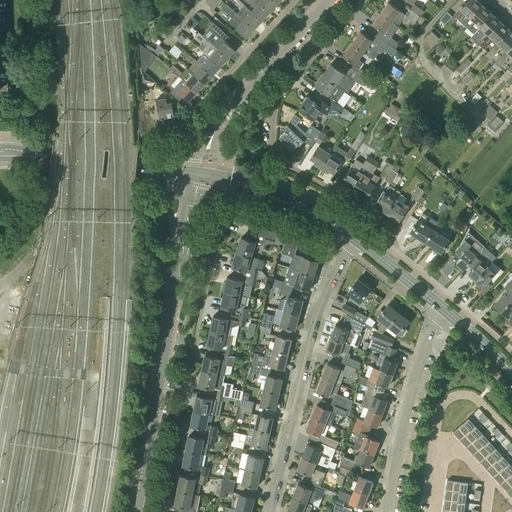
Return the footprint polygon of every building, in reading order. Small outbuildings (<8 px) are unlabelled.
[(214,9),(222,0),(221,0),(208,0),(206,2),(210,6),(214,9)] [(247,1),(255,8),(251,12),(262,21),(270,12),(259,3),(255,0),(244,0),(246,2),(247,1)] [(255,0),(259,3),(270,12),(277,4),(272,0),(255,0)] [(454,15),(459,19),(458,20),(462,25),(463,24),(482,5),(476,0),(469,0),(466,4),(464,2),(459,7),(460,8),(454,15)] [(405,14),(400,11),(388,2),(381,13),(393,21),(398,26),(403,19),(413,26),(416,22),(415,22),(420,16),(411,9),(410,8),(405,14)] [(254,29),(236,13),(226,4),(222,9),(232,18),(228,22),(246,38),(254,29)] [(411,9),(420,16),(424,11),(415,4),(411,9)] [(244,5),(236,13),(254,29),(262,21),(251,12),(244,5)] [(493,14),(482,5),(463,24),(469,28),(470,27),(475,33),(480,27),(493,14)] [(169,21),(176,12),(174,10),(166,18),(169,21)] [(447,12),(440,20),(445,25),(452,17),(447,12)] [(373,24),(385,32),(393,21),(381,13),(373,24)] [(479,36),(475,40),(471,45),(475,50),(480,45),(501,22),(493,14),(480,27),(484,31),(479,36)] [(510,30),(501,22),(480,45),(485,49),(494,39),(497,43),(510,30)] [(210,27),(202,35),(211,43),(228,59),(236,50),(221,36),(224,32),(214,23),(210,27)] [(491,59),(503,47),(507,51),(511,44),(511,31),(510,30),(497,43),(481,60),(486,64),(491,59)] [(352,44),(370,56),(378,44),(361,31),(352,44)] [(432,31),(424,39),(431,46),(439,38),(432,31)] [(201,44),(198,47),(202,50),(209,57),(220,67),(228,59),(211,43),(202,35),(199,32),(194,37),(201,44)] [(444,47),(440,43),(436,49),(440,52),(444,47)] [(169,51),(177,58),(183,52),(175,44),(169,51)] [(361,68),(370,56),(352,44),(344,56),(355,64),(351,69),(365,79),(369,74),(361,68)] [(511,44),(507,51),(495,63),(500,67),(511,55),(511,44)] [(156,56),(141,45),(142,70),(145,72),(156,56)] [(164,49),(160,45),(154,52),(158,56),(164,49)] [(191,63),(195,59),(190,55),(187,59),(191,63)] [(220,67),(209,57),(202,66),(212,75),(220,67)] [(467,58),(458,67),(456,69),(461,74),(472,62),(467,58)] [(196,60),(188,69),(205,84),(212,75),(202,66),(196,60)] [(450,60),(441,69),(450,76),(456,69),(458,67),(450,60)] [(340,78),(342,79),(351,86),(356,80),(361,84),(365,79),(351,69),(347,75),(331,63),(323,75),(336,84),(340,78)] [(205,84),(188,69),(187,67),(182,73),(173,64),(170,67),(182,79),(182,78),(197,92),(205,84)] [(143,85),(158,84),(145,72),(142,70),(143,85)] [(470,71),(462,80),(467,84),(475,76),(470,71)] [(331,99),(327,103),(341,113),(345,108),(337,103),(346,91),(336,84),(323,75),(315,86),(329,96),(328,97),(331,99)] [(184,96),(189,101),(197,92),(182,78),(182,79),(170,92),(180,100),(184,96)] [(470,100),(475,104),(482,97),(477,92),(470,100)] [(299,108),(315,119),(321,111),(329,117),(330,115),(338,116),(341,113),(327,103),(317,96),(313,101),(308,97),(304,102),(305,103),(301,109),(300,108),(299,108)] [(167,98),(156,100),(159,117),(166,116),(167,124),(168,124),(168,123),(176,122),(172,102),(168,103),(167,98)] [(404,111),(392,103),(385,114),(398,121),(404,111)] [(483,112),(491,120),(498,112),(490,105),(483,112)] [(285,131),(280,137),(293,150),(298,144),(300,145),(304,141),(293,130),(301,119),(295,115),(290,122),(287,126),(284,130),(285,131)] [(492,120),(487,125),(495,131),(504,121),(497,116),(493,121),(492,120)] [(470,125),(465,120),(458,130),(463,134),(470,125)] [(309,137),(315,141),(316,139),(321,131),(315,127),(309,137)] [(315,141),(320,144),(326,134),(321,131),(316,139),(315,141)] [(366,135),(361,131),(351,147),(356,150),(366,135)] [(321,168),(333,175),(342,161),(344,158),(347,152),(336,145),(330,154),(321,168)] [(321,168),(330,154),(318,146),(310,160),(321,168)] [(349,161),(356,150),(351,147),(347,152),(344,158),(349,161)] [(350,185),(356,188),(374,159),(368,155),(363,163),(356,159),(353,165),(341,182),(349,187),(350,185)] [(374,159),(356,188),(361,191),(359,194),(367,198),(378,181),(380,177),(373,173),(380,163),(374,159)] [(380,175),(386,178),(391,169),(394,165),(389,162),(380,175)] [(401,167),(400,166),(395,163),(394,165),(391,169),(397,173),(401,167)] [(387,213),(396,199),(400,192),(393,187),(396,183),(393,181),(397,173),(391,169),(386,178),(384,180),(390,183),(385,192),(383,191),(374,205),(387,213)] [(418,186),(412,197),(418,201),(425,191),(418,186)] [(409,207),(396,199),(387,213),(400,221),(409,207)] [(410,232),(426,242),(434,229),(439,222),(423,212),(410,232)] [(450,239),(434,229),(426,242),(442,252),(450,239)] [(470,263),(479,252),(485,246),(468,231),(462,244),(456,250),(463,257),(457,263),(464,270),(470,263)] [(297,259),(294,270),(314,276),(318,261),(304,257),(295,254),(300,240),(276,232),(274,238),(273,244),(281,246),(279,252),(293,257),(293,258),(297,259)] [(274,238),(266,235),(264,241),(273,244),(274,238)] [(251,257),(256,242),(241,237),(237,252),(251,257)] [(263,271),(259,270),(256,269),(260,259),(251,257),(237,252),(232,267),(244,270),(243,276),(251,278),(258,279),(268,281),(269,277),(267,276),(263,271)] [(476,281),(489,266),(484,262),(487,259),(479,252),(470,263),(475,268),(469,274),(475,280),(475,281),(476,281)] [(496,273),(489,266),(476,281),(479,284),(475,287),(483,295),(492,285),(488,282),(496,273)] [(314,276),(294,270),(290,284),(295,286),(309,291),(314,276)] [(509,317),(511,313),(511,274),(502,285),(508,290),(497,303),(500,306),(498,308),(509,317)] [(258,279),(251,278),(243,276),(242,280),(228,277),(225,292),(243,296),(245,285),(253,286),(256,287),(258,279)] [(284,283),(284,281),(272,278),(270,284),(282,288),(284,283)] [(348,292),(349,293),(360,302),(371,288),(369,287),(370,286),(365,283),(364,283),(358,279),(348,292)] [(268,290),(274,292),(280,294),(282,288),(270,284),(268,290)] [(241,311),(242,307),(244,307),(245,296),(243,296),(225,292),(222,307),(236,310),(241,311)] [(303,300),(289,296),(288,299),(284,298),(281,300),(278,309),(285,310),(299,315),(303,300)] [(357,312),(355,311),(356,310),(345,304),(341,310),(364,323),(369,318),(357,311),(357,312)] [(388,326),(399,313),(388,305),(383,312),(380,310),(376,316),(378,317),(378,318),(384,322),(376,332),(374,331),(371,338),(376,340),(378,333),(381,334),(384,329),(385,330),(388,326)] [(299,315),(285,310),(281,325),(295,329),(299,315)] [(259,326),(271,329),(275,315),(262,312),(259,326)] [(399,313),(388,326),(399,334),(400,334),(402,335),(406,330),(404,328),(409,321),(399,313)] [(336,325),(331,337),(350,345),(358,348),(363,335),(360,334),(365,323),(364,323),(347,314),(343,322),(350,325),(348,330),(336,325)] [(233,327),(239,325),(239,321),(228,319),(213,316),(210,331),(225,334),(231,335),(233,327)] [(245,326),(247,318),(240,316),(239,321),(239,325),(245,326)] [(271,329),(259,326),(256,339),(262,340),(264,333),(270,335),(271,329)] [(223,345),(228,346),(231,347),(233,335),(231,335),(225,334),(210,331),(207,346),(222,349),(223,345)] [(378,333),(376,340),(392,346),(394,339),(380,334),(381,334),(378,333)] [(273,350),(288,354),(292,339),(277,335),(273,350)] [(341,363),(346,365),(356,369),(358,370),(361,362),(349,357),(351,353),(347,352),(350,345),(331,337),(326,350),(344,356),(341,363)] [(385,354),(385,357),(380,369),(393,374),(398,362),(392,359),(396,349),(373,340),(370,348),(385,354)] [(226,355),(232,357),(234,347),(231,347),(228,346),(226,355)] [(288,354),(273,350),(272,358),(259,355),(259,354),(253,352),(250,366),(271,370),(272,366),(285,369),(288,354)] [(225,375),(227,364),(234,366),(236,357),(232,357),(226,355),(225,360),(205,356),(202,371),(221,375),(225,375)] [(328,363),(322,378),(340,385),(343,378),(343,377),(344,375),(349,378),(351,374),(354,375),(356,369),(346,365),(343,370),(340,369),(340,368),(328,363)] [(255,373),(267,376),(264,390),(279,393),(282,378),(270,375),(271,370),(250,366),(247,378),(253,380),(255,373)] [(374,389),(377,383),(388,387),(393,374),(380,369),(373,367),(369,379),(360,375),(358,383),(368,387),(374,389)] [(202,371),(199,386),(214,389),(214,388),(218,389),(217,395),(224,396),(230,397),(235,398),(242,400),(244,392),(244,391),(233,388),(232,389),(223,387),(224,382),(225,375),(221,375),(202,371)] [(322,378),(316,392),(329,397),(329,396),(333,398),(335,393),(337,394),(340,385),(322,378)] [(387,401),(374,396),(377,390),(374,389),(368,387),(361,406),(364,407),(382,414),(387,401)] [(275,408),(279,393),(264,390),(260,405),(275,408)] [(242,400),(241,405),(253,408),(254,401),(248,400),(249,394),(244,392),(242,400)] [(353,400),(335,393),(333,398),(332,403),(351,410),(353,400)] [(230,397),(223,396),(217,395),(217,399),(212,399),(197,396),(194,411),(209,414),(220,416),(223,400),(229,401),(230,397)] [(351,410),(333,403),(330,410),(336,413),(345,416),(348,417),(351,410)] [(251,414),(253,408),(241,405),(238,418),(245,419),(246,413),(251,414)] [(312,417),(325,423),(331,425),(336,413),(330,410),(317,405),(315,411),(313,411),(311,416),(313,416),(312,417)] [(369,430),(371,424),(377,427),(382,414),(364,407),(360,418),(356,417),(353,424),(369,430)] [(206,429),(211,430),(210,434),(216,436),(218,427),(212,425),(207,424),(209,414),(194,411),(191,426),(206,429)] [(258,414),(255,429),(270,433),(273,418),(258,414)] [(320,436),(325,423),(312,417),(312,419),(310,418),(308,423),(310,424),(307,430),(320,436)] [(460,440),(476,426),(469,418),(453,432),(460,440)] [(354,447),(361,449),(375,455),(378,449),(377,448),(379,441),(366,436),(369,430),(353,424),(351,431),(359,434),(354,447)] [(476,426),(460,440),(467,447),(483,433),(476,426)] [(234,432),(231,445),(243,448),(245,443),(266,448),(270,433),(255,429),(253,436),(248,435),(234,432)] [(483,433),(467,447),(474,455),(489,441),(483,433)] [(216,436),(210,434),(208,443),(215,445),(216,436)] [(189,436),(186,451),(201,454),(204,439),(189,436)] [(319,442),(323,444),(335,449),(338,442),(322,436),(319,442)] [(481,462),(496,448),(489,441),(474,455),(481,462)] [(308,444),(303,457),(316,463),(327,467),(327,466),(328,466),(330,461),(330,460),(335,449),(323,444),(321,449),(308,444)] [(242,454),(243,448),(231,445),(228,458),(234,459),(236,453),(242,454)] [(481,462),(487,469),(503,455),(496,448),(481,462)] [(375,455),(361,449),(358,455),(355,454),(353,460),(344,456),(341,463),(342,464),(354,468),(362,471),(364,465),(369,467),(372,460),(373,461),(375,455)] [(201,454),(186,451),(183,466),(198,469),(201,454)] [(249,454),(246,469),(260,472),(264,457),(249,454)] [(510,463),(503,455),(487,469),(494,477),(510,463)] [(326,473),(314,468),(316,463),(303,457),(298,470),(311,475),(313,476),(310,482),(314,483),(320,486),(326,473)] [(501,484),(511,474),(511,465),(510,463),(494,477),(501,484)] [(354,468),(342,464),(336,483),(342,485),(347,472),(351,474),(354,468)] [(202,474),(208,476),(210,467),(204,465),(202,474)] [(246,469),(242,484),(257,487),(260,472),(246,469)] [(222,484),(234,487),(236,481),(230,479),(231,473),(225,471),(222,484)] [(208,476),(202,474),(200,483),(206,485),(208,476)] [(511,474),(501,484),(508,492),(511,487),(511,474)] [(178,491),(193,494),(196,479),(181,476),(178,491)] [(349,488),(354,490),(368,495),(369,494),(370,494),(372,489),(371,489),(373,482),(359,477),(357,482),(352,480),(349,488)] [(468,482),(453,480),(448,480),(446,490),(467,493),(468,482)] [(298,484),(293,497),(312,505),(314,501),(322,498),(326,488),(320,486),(314,483),(311,489),(298,484)] [(234,487),(222,484),(219,497),(225,499),(227,492),(233,493),(234,487)] [(338,491),(336,497),(345,501),(350,502),(363,508),(366,501),(367,502),(369,496),(368,496),(368,495),(354,490),(352,496),(338,491)] [(467,493),(446,490),(445,500),(466,503),(467,493)] [(175,506),(189,509),(195,510),(198,495),(193,494),(178,491),(175,506)] [(240,494),(236,509),(249,511),(251,511),(255,497),(240,494)] [(309,511),(312,505),(293,497),(288,510),(293,511),(309,511)] [(336,497),(334,504),(335,504),(342,507),(343,507),(345,501),(336,497)] [(464,511),(466,503),(445,500),(444,510),(458,511),(464,511)]
